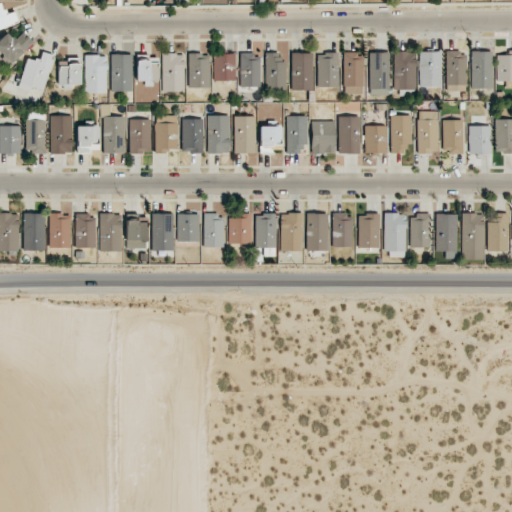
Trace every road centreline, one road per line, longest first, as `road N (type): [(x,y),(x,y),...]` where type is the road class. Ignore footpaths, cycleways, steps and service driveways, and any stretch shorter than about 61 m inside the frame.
road 1 (tertiary): [(511,285),(0,284)]
road 2 (residential): [(0,184),(511,184)]
road 3 (residential): [(53,0),(57,12),(79,20),(511,17)]
